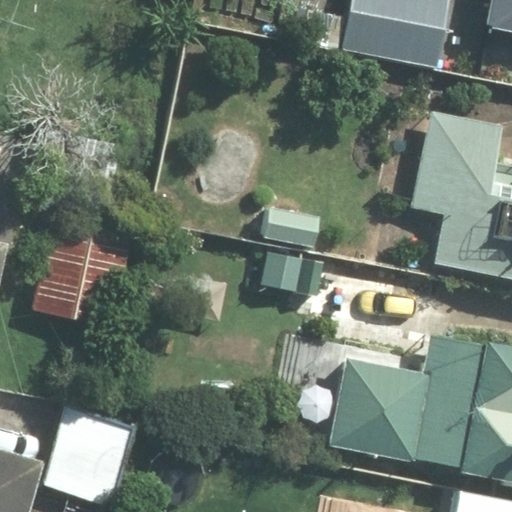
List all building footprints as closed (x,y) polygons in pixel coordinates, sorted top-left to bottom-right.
[(450,0),(367,0),(361,48),(442,60),(450,0)] [(511,33),(511,0),(486,0),(481,27),(511,33)] [(511,187),(490,185),(499,116),(422,106),(408,208),(441,213),(433,269),(511,279),(511,187)] [(318,215),(262,206),(251,291),(304,300),(318,215)] [(47,218),(29,309),(100,323),(118,231),(47,218)] [(401,282),(353,276),(355,260),(323,256),(315,320),(438,335),(443,295),(400,290),(401,282)] [(511,351),(427,338),(421,375),(342,362),(329,445),(458,467),(457,476),(511,484),(511,351)] [(66,406),(43,486),(113,506),(136,426),(66,406)] [(18,511),(40,439),(0,427),(0,511),(18,511)] [(407,511),(409,497),(358,496),(359,488),(249,468),(240,511),(407,511)]
